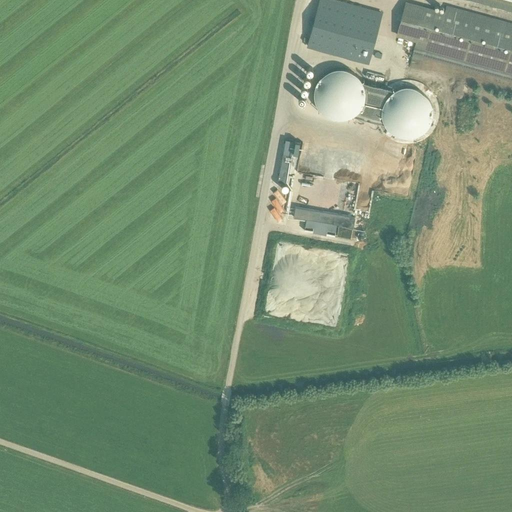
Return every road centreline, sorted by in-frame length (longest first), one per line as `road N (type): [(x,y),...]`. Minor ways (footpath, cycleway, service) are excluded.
road 1 (track): [(233,511),(219,446),(225,378),(302,0)]
road 2 (track): [(196,511),(0,443)]
